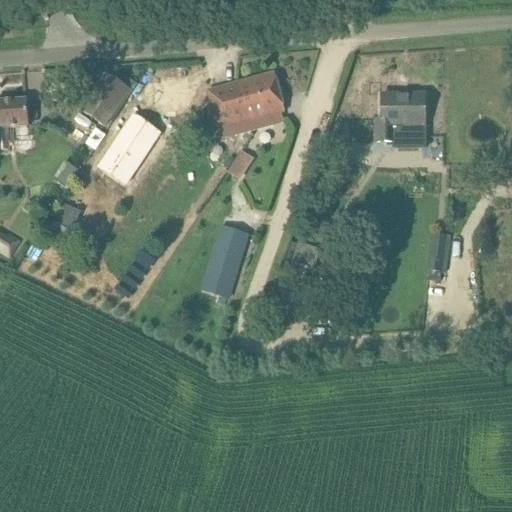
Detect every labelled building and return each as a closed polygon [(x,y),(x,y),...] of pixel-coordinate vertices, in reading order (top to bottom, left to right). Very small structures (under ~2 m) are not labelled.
[(274,74),(207,92),(218,131),(284,113),(274,74)] [(129,91),(106,76),(81,112),(105,128),(129,91)] [(425,143),(424,116),(424,96),(382,97),(382,122),(376,122),(376,143),(425,143)] [(28,128),(27,121),(26,101),(0,102),(0,145),(9,145),(8,129),(28,128)] [(99,169),(125,187),(160,135),(133,117),(99,169)] [(224,168),(229,172),(236,161),(230,158),(224,168)] [(65,163),(53,181),(66,189),(78,171),(65,163)] [(414,164),(413,177),(438,178),(438,165),(414,164)] [(228,301),(252,225),(225,217),(201,293),(228,301)] [(0,234),(0,252),(9,258),(19,243),(8,236),(7,239),(0,234)] [(442,274),(447,238),(432,236),(427,272),(442,274)] [(288,264),(274,310),(304,319),(318,273),(288,264)] [(417,315),(407,315),(407,325),(418,325),(417,315)]
